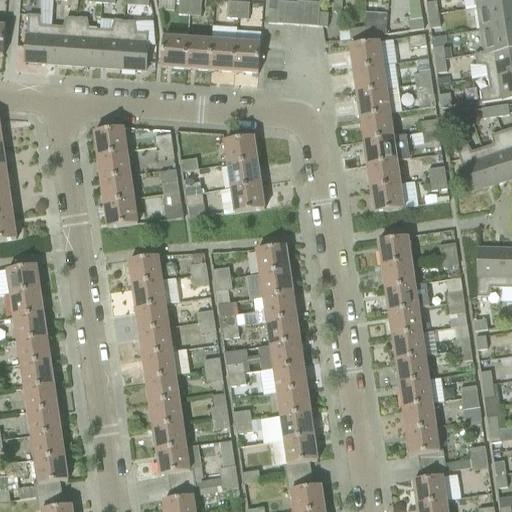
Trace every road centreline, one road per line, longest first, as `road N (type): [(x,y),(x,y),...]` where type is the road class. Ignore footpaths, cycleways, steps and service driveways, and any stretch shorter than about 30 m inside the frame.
road 1 (residential): [(368,511),(310,137),(297,121),(56,105)]
road 2 (residential): [(117,511),(56,105)]
